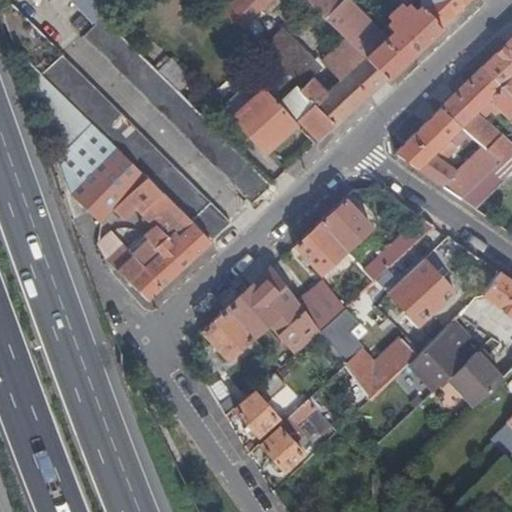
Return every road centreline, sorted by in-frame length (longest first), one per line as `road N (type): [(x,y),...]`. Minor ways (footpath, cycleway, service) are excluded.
road 1 (motorway): [(124,511),(0,164)]
road 2 (residential): [(152,346),(349,147)]
road 3 (residential): [(349,147),(501,0)]
road 4 (residential): [(511,259),(349,147)]
road 5 (residential): [(249,511),(152,346)]
road 6 (motorway): [(0,336),(64,511)]
road 7 (residential): [(78,213),(100,277),(152,346)]
